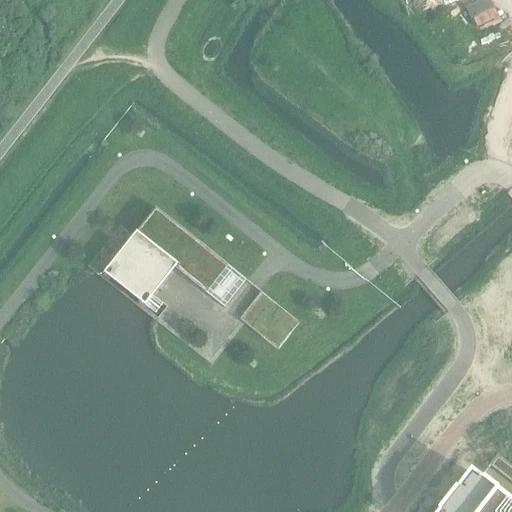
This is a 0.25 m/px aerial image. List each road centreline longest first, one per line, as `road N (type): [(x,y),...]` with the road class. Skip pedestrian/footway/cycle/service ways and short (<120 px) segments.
road 1 (residential): [(511,390),(470,409),(382,511)]
road 2 (residential): [(511,182),(480,174),(407,234)]
